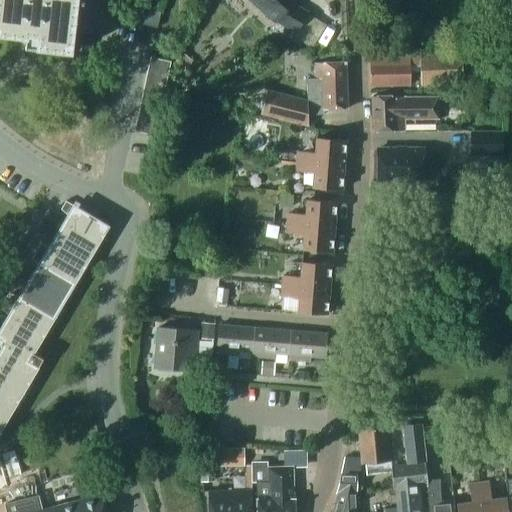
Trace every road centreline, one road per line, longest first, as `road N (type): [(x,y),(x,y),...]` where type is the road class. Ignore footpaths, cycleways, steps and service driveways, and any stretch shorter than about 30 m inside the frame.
road 1 (residential): [(315,511),(331,466),(356,195),(351,0)]
road 2 (residential): [(137,511),(107,416),(106,331),(123,213),(0,143)]
road 3 (unknown): [(114,0),(122,103),(107,200)]
